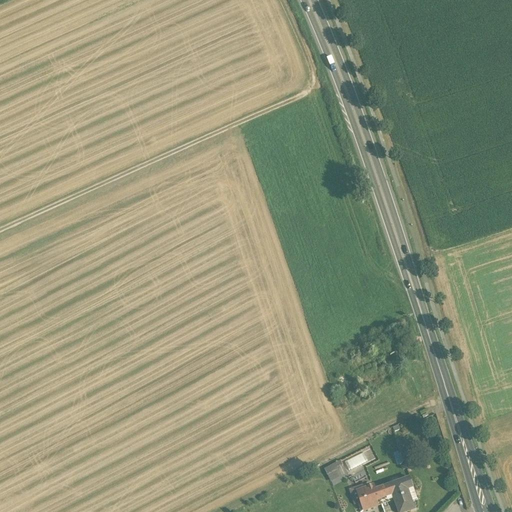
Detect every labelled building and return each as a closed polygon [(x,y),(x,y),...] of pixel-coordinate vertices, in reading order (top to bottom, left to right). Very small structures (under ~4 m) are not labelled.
[(399,453),(393,455),(397,466),(402,464),(399,453)] [(349,468),(358,466),(356,458),(347,460),(349,468)] [(341,462),(325,470),(331,481),(339,477),(335,470),(343,466),(341,462)] [(410,479),(390,487),(393,496),(395,501),(398,511),(410,511),(411,511),(409,504),(412,503),(407,491),(413,489),(410,479)] [(363,487),(351,492),(356,504),(361,502),(358,493),(364,491),(363,488),(363,487)] [(378,507),(377,505),(376,505),(372,493),(375,492),(373,487),(364,491),(358,493),(361,502),(365,511),(378,507)] [(390,487),(383,489),(387,499),(393,496),(390,487)] [(375,492),(372,493),(376,505),(377,505),(376,502),(387,499),(383,489),(375,492)] [(413,489),(407,491),(412,503),(418,501),(413,489)] [(395,501),(393,496),(387,499),(376,502),(377,505),(381,503),(384,511),(390,511),(387,504),(395,501)]
